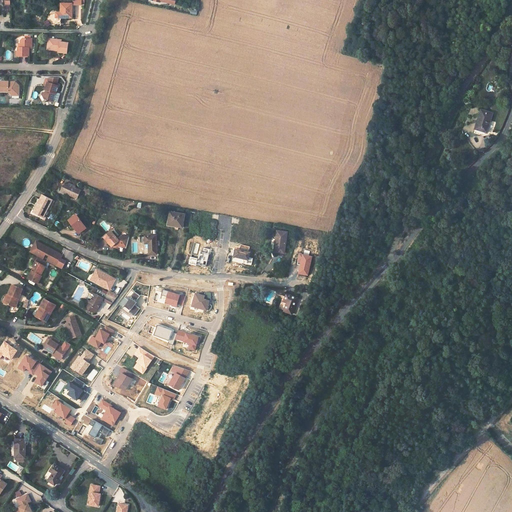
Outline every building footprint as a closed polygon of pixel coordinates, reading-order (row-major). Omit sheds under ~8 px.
[(62,1),(62,3),(61,13),(56,13),(56,24),(61,24),(61,18),(72,18),(73,4),(65,3),(66,1),(62,1)] [(28,56),(28,48),(28,39),(22,38),(20,40),(20,44),(20,48),(18,48),(18,51),(18,56),(28,56)] [(47,47),(57,49),(57,51),(57,52),(65,53),(67,43),(61,42),(61,40),(48,38),(47,47)] [(0,91),(7,91),(11,95),(13,93),(18,93),(18,81),(0,81),(0,91)] [(47,82),(43,91),(40,93),(42,96),(43,100),(47,98),(52,100),(57,85),(47,82)] [(481,110),(475,129),(487,133),(485,137),(491,138),(496,122),(490,120),(493,113),(481,110)] [(69,185),(65,183),(60,193),(69,197),(70,195),(77,199),(80,190),(74,188),(75,186),(69,183),(69,185)] [(91,191),(85,187),(83,191),(85,192),(84,193),(89,195),(91,191)] [(52,200),(42,195),(34,212),(43,218),(52,200)] [(185,214),(170,212),(168,225),(182,228),(185,214)] [(76,214),(68,220),(78,234),(87,228),(76,214)] [(287,232),(277,231),(274,251),(284,253),(287,232)] [(117,238),(111,232),(104,238),(112,247),(116,243),(118,246),(126,248),(129,237),(121,235),(117,238)] [(157,236),(142,236),(142,243),(144,243),(144,255),(157,255),(157,236)] [(46,246),(41,243),(36,253),(63,268),(67,261),(62,258),(63,255),(50,247),(49,249),(46,247),(46,246)] [(250,246),(240,244),(239,249),(234,248),(232,257),(248,260),(250,251),(249,251),(250,246)] [(188,263),(205,266),(209,249),(203,247),(202,252),(199,251),(197,258),(190,257),(188,263)] [(297,261),(301,261),(298,274),(308,276),(312,257),(304,255),(304,253),(298,252),(297,261)] [(36,267),(34,271),(32,270),(29,274),(27,278),(37,283),(42,275),(40,275),(45,266),(39,262),(41,258),(37,256),(35,260),(32,265),(34,266),(36,267)] [(94,281),(106,288),(112,277),(98,269),(96,274),(94,273),(91,277),(95,280),(94,281)] [(9,294),(5,303),(15,307),(23,288),(13,284),(9,294)] [(88,299),(86,302),(89,311),(91,310),(94,312),(96,312),(103,300),(111,304),(115,298),(110,295),(107,293),(97,288),(94,294),(90,300),(88,299)] [(137,303),(136,302),(140,296),(134,291),(130,297),(127,300),(124,297),(118,304),(121,307),(120,308),(127,314),(129,311),(134,315),(140,309),(135,305),(137,303)] [(164,304),(177,307),(178,304),(180,295),(168,291),(164,304)] [(190,307),(207,311),(210,300),(205,299),(206,295),(195,292),(190,307)] [(287,293),(284,301),(287,302),(284,311),(292,314),(298,297),(287,293)] [(178,304),(183,306),(186,296),(181,294),(180,295),(178,304)] [(45,298),(41,306),(42,307),(37,317),(46,322),(56,304),(45,298)] [(66,322),(72,339),(81,335),(74,315),(66,318),(67,322),(66,322)] [(168,340),(172,331),(157,325),(154,335),(168,340)] [(98,349),(101,342),(104,344),(110,334),(99,329),(95,337),(92,335),(88,343),(98,349)] [(199,336),(179,330),(176,340),(189,344),(187,349),(194,351),(199,336)] [(67,350),(58,344),(60,341),(56,338),(53,341),(50,339),(51,338),(48,337),(47,338),(46,340),(48,342),(46,346),(45,348),(53,353),(62,358),(67,350)] [(17,350),(4,341),(0,346),(0,359),(3,355),(11,360),(17,350)] [(155,356),(139,346),(133,355),(139,358),(135,362),(137,363),(133,368),(143,375),(147,368),(155,356)] [(86,349),(81,357),(79,355),(69,367),(82,376),(91,364),(88,362),(89,362),(94,354),(86,349)] [(40,364),(26,355),(17,368),(24,372),(26,369),(29,371),(28,372),(33,375),(40,364)] [(42,387),(52,371),(41,364),(34,374),(38,376),(34,382),(42,387)] [(172,372),(175,373),(168,385),(179,391),(186,377),(188,377),(191,371),(174,365),(172,372)] [(133,374),(121,367),(119,371),(120,372),(113,385),(126,392),(133,379),(130,378),(133,374)] [(76,401),(78,398),(82,401),(87,394),(83,391),(81,389),(84,384),(75,378),(72,383),(69,381),(62,391),(76,401)] [(177,394),(157,386),(154,394),(161,397),(157,406),(166,410),(171,399),(174,400),(177,394)] [(62,403),(56,399),(51,407),(56,410),(54,413),(65,419),(63,422),(70,426),(75,418),(68,414),(71,409),(62,403)] [(98,407),(106,411),(101,420),(113,426),(121,413),(111,408),(113,405),(102,399),(98,407)] [(88,434),(94,437),(92,441),(101,445),(104,440),(96,436),(98,432),(106,437),(110,430),(102,426),(102,425),(96,422),(88,434)] [(15,439),(15,457),(16,457),(24,457),(25,457),(25,439),(15,439)] [(53,473),(48,480),(55,485),(59,479),(61,480),(63,476),(61,475),(64,470),(54,464),(50,470),(53,473)] [(89,495),(89,499),(90,499),(89,503),(98,505),(100,493),(98,493),(100,486),(90,484),(89,491),(91,492),(90,495),(89,495)] [(30,511),(32,511),(30,506),(29,506),(28,503),(31,501),(27,493),(17,499),(21,506),(20,507),(22,511),(19,511),(30,511)] [(128,511),(130,505),(120,503),(117,511),(128,511)]
